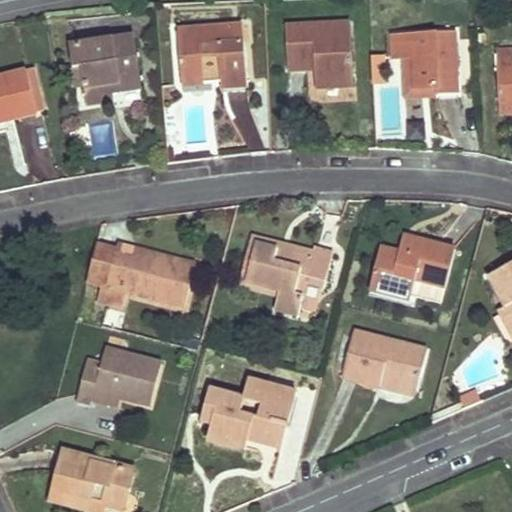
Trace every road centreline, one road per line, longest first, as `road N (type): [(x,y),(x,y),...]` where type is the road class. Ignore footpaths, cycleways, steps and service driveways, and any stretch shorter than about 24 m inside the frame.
road 1 (residential): [(511,195),(443,182),(307,179),(201,187),(0,223)]
road 2 (residential): [(299,511),(511,419)]
